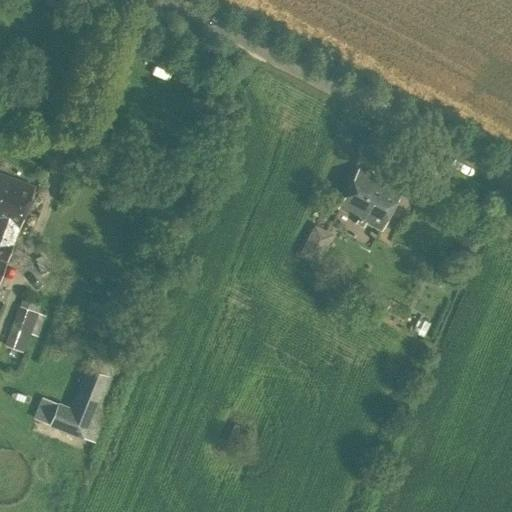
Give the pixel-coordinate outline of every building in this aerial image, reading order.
[(405,181),(418,155),(397,144),(384,171),(405,181)] [(379,231),(400,191),(358,169),(337,209),(379,231)] [(0,277),(33,187),(0,174),(0,277)] [(61,238),(63,225),(47,223),(46,236),(61,238)] [(318,265),(333,235),(314,225),(298,255),(318,265)] [(404,322),(410,309),(391,300),(385,312),(404,322)] [(36,337),(44,315),(37,313),(39,307),(21,301),(8,337),(27,344),(30,335),(36,337)] [(55,343),(70,349),(80,328),(65,321),(55,343)] [(93,371),(86,368),(71,408),(58,403),(49,426),(83,440),(84,439),(95,444),(127,364),(100,353),(93,371)] [(241,446),(248,430),(234,424),(227,440),(241,446)]
